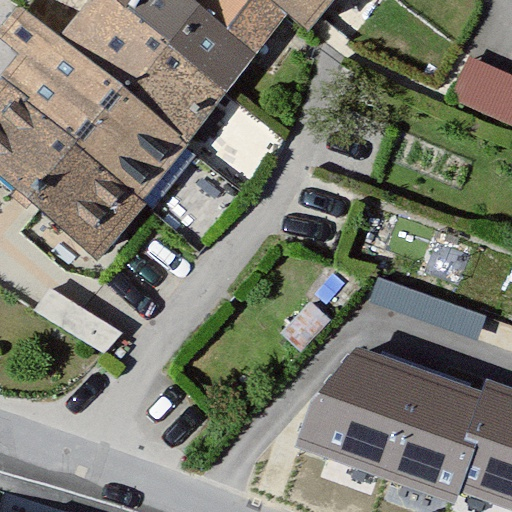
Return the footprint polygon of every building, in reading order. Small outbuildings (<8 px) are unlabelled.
[(128,0),(83,0),(53,33),(186,135),(226,76),(128,0)] [(288,3),(283,0),(128,0),(226,76),(288,3)] [(283,0),(288,3),(313,24),(328,0),(283,0)] [(53,33),(13,2),(0,17),(0,67),(6,72),(0,80),(0,170),(90,254),(186,135),(53,33)] [(511,115),(511,66),(474,48),(455,88),(511,115)] [(483,393),(355,347),(312,400),(297,447),(455,505),(461,493),(511,511),(511,387),(488,379),(483,393)]
